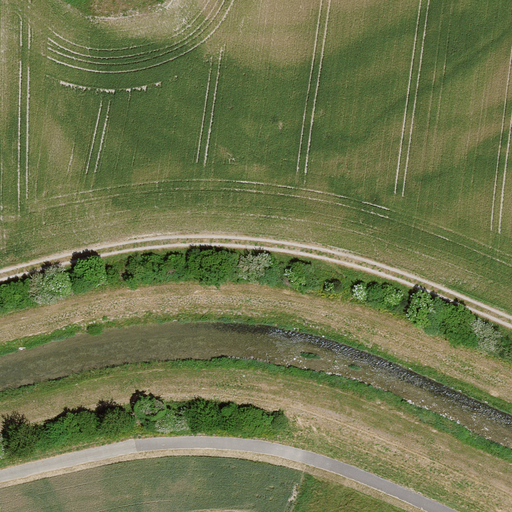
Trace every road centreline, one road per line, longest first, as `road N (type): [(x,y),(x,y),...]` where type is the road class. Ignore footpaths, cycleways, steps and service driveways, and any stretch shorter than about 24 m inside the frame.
road 1 (track): [(511,321),(403,275),(275,246),(163,243),(0,277)]
road 2 (track): [(0,476),(142,442),(208,440),(301,456),(440,511)]
